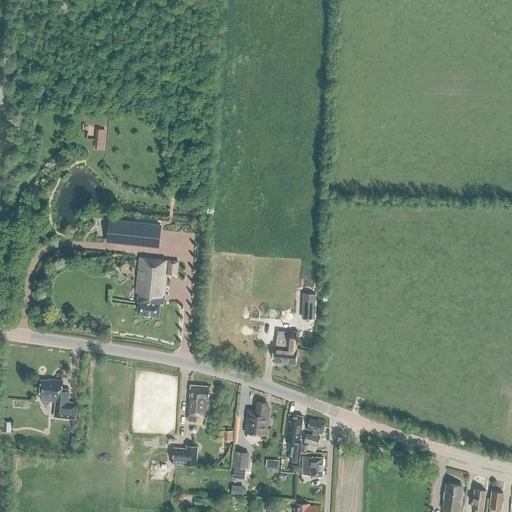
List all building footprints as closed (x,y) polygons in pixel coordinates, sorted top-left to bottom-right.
[(95,141),(104,142),(105,130),(96,129),(95,141)] [(109,220),(107,241),(158,247),(160,226),(128,222),(109,220)] [(178,262),(140,257),(136,292),(138,293),(137,302),(138,302),(137,314),(158,317),(160,305),(161,305),(162,296),(164,296),(166,274),(177,275),(178,262)] [(314,319),(316,294),(302,293),(302,300),(309,300),(308,318),(314,319)] [(274,362),(294,364),(296,349),(296,350),(298,332),(288,331),(286,348),(275,347),(274,362)] [(69,390),(62,389),(62,381),(54,380),(53,381),(41,380),(39,396),(41,396),(41,401),(55,402),(54,417),(75,419),(77,403),(68,402),(68,396),(69,390)] [(188,421),(196,422),(196,417),(204,417),(205,399),(208,400),(209,387),(191,385),(188,421)] [(245,433),(266,435),(269,410),(266,410),(267,403),(257,402),(256,411),(248,410),(245,433)] [(285,441),(295,442),(294,449),(292,449),(290,461),(298,462),(300,450),(301,443),(299,442),(303,416),(289,415),(285,441)] [(318,420),(318,421),(310,419),(307,429),(313,431),(312,435),(317,437),(319,432),(322,433),(325,422),(318,420)] [(224,429),(223,439),(232,439),(232,429),(224,429)] [(306,433),(303,442),(317,446),(319,437),(317,437),(312,435),(306,433)] [(77,450),(79,437),(72,436),(70,449),(77,450)] [(186,449),(173,448),(172,464),(185,464),(185,465),(196,466),(197,446),(186,446),(186,449)] [(234,467),(246,469),(247,453),(235,451),(234,467)] [(302,456),(301,475),(322,476),(323,457),(302,456)] [(443,511),(456,511),(457,511),(460,511),(462,495),(461,494),(462,486),(447,484),(446,492),(444,492),(443,499),(445,499),(443,510),(444,510),(443,511)] [(475,508),(474,511),(482,511),(486,491),(474,489),(472,508),(475,508)] [(501,509),(503,493),(491,491),(489,511),(495,511),(496,509),(501,509)] [(319,511),(320,507),(309,506),(309,504),(296,503),(296,509),(294,509),(293,511),(319,511)]
